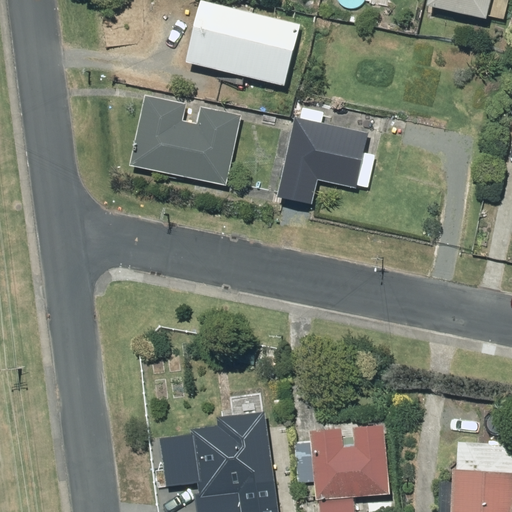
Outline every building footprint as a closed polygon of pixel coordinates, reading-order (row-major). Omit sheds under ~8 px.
[(199,0),(185,61),(285,84),(300,22),(206,0),(199,0)] [(428,0),(428,3),(486,16),(489,0),(428,0)] [(144,94),(129,164),(226,184),(241,115),(201,106),(198,121),(183,118),(186,103),(144,94)] [(356,187),(367,132),(295,116),(277,195),(312,202),(317,178),(356,187)] [(276,511),(263,412),(216,417),(217,424),(189,427),(189,434),(159,437),(165,486),(193,483),(196,511),(276,511)] [(354,511),(353,495),(389,493),(383,424),(354,427),(355,445),(342,446),(341,428),(310,431),(316,499),(320,499),(321,511),(354,511)] [(511,511),(511,471),(453,469),(451,511),(511,511)]
